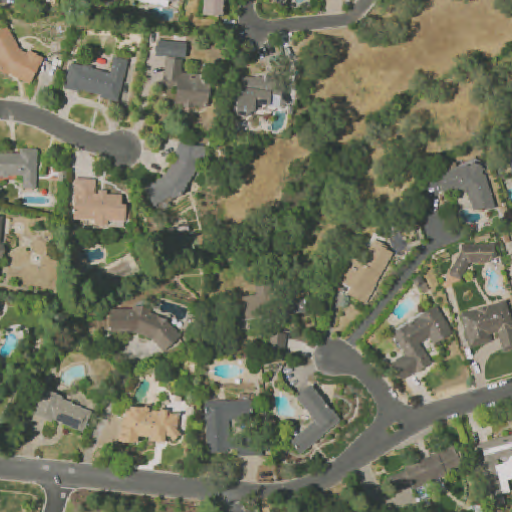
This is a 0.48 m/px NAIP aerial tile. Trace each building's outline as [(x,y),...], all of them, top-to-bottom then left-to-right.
[(204,0),(203,15),(222,17),(223,0),(204,0)] [(0,70),(30,85),(43,57),(28,50),(20,53),(8,26),(0,29),(0,70)] [(186,42),(157,40),(155,56),(165,57),(163,86),(176,88),(175,106),(207,109),(210,75),(183,73),(186,42)] [(119,101),(128,59),(114,56),(110,72),(71,63),(65,88),(119,101)] [(236,114),(254,114),(254,106),(282,107),(282,88),(275,88),(275,77),(237,76),(236,114)] [(37,149),(19,149),(19,153),(0,152),(0,175),(23,177),(23,188),(36,189),(37,149)] [(466,187),(473,212),(494,206),(482,160),(436,172),(438,181),(427,184),(430,197),(466,187)] [(96,179),(74,179),(73,221),(125,223),(126,204),(121,204),(122,193),(95,192),(96,179)] [(394,251),(372,240),(361,262),(353,258),(340,283),(351,288),(347,295),(367,305),(394,251)] [(465,262),(496,262),(496,244),(455,245),(456,277),(466,277),(465,262)] [(257,294),(236,298),(239,321),(272,315),(267,282),(255,284),(257,294)] [(511,349),(511,320),(507,301),(460,312),(469,348),(492,342),(490,334),(497,332),(502,352),(511,349)] [(400,381),(432,365),(421,343),(430,338),(433,344),(452,334),(438,306),(391,330),(404,355),(391,362),(400,381)] [(110,334),(156,333),(156,348),(175,347),(175,315),(150,316),(150,307),(109,308),(110,334)] [(286,352),(286,333),(270,332),(270,352),(286,352)] [(299,453),(340,423),(312,384),(295,396),(314,421),(289,440),(299,453)] [(33,413),(82,434),(92,410),(43,390),(33,413)] [(204,402),(206,453),(230,452),(229,421),(253,420),(252,400),(204,402)] [(180,413),(148,410),(148,409),(123,406),(119,442),(138,444),(139,436),(150,437),(149,442),(165,444),(165,438),(177,439),(180,413)] [(511,435),(476,444),(490,507),(504,504),(502,494),(510,492),(506,477),(511,475),(511,435)] [(394,495),(462,468),(454,447),(386,474),(394,495)]
